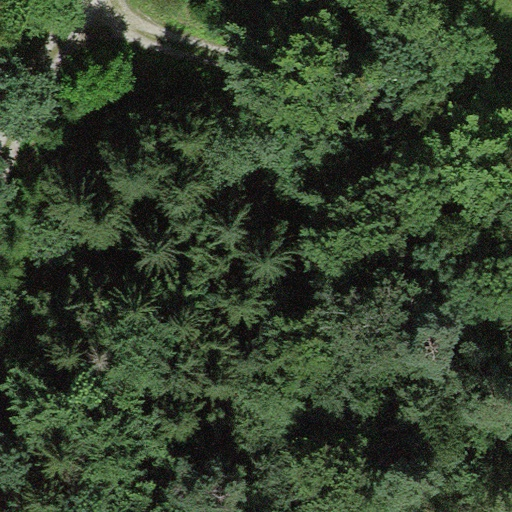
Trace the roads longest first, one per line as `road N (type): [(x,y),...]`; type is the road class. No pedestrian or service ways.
road 1 (track): [(87,0),(164,41),(511,113)]
road 2 (track): [(81,0),(0,154)]
